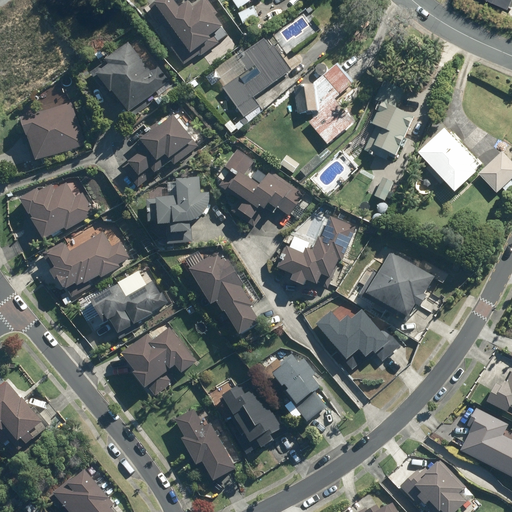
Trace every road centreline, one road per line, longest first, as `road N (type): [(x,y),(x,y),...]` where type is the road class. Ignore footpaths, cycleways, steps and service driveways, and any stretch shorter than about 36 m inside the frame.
road 1 (residential): [(257,511),(353,459),(415,403),(485,311),(511,253)]
road 2 (residential): [(15,310),(129,443),(174,511)]
